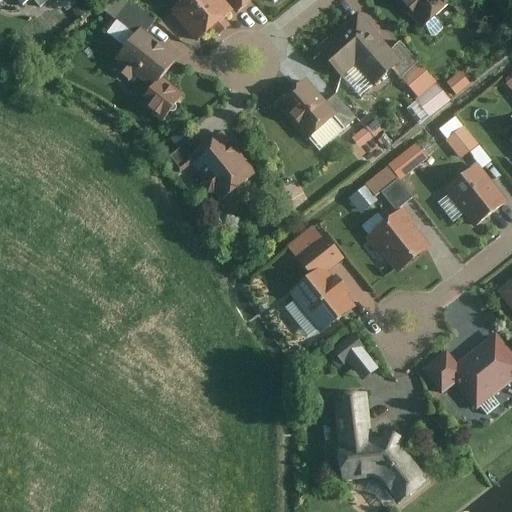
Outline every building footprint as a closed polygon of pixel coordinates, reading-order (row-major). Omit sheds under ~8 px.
[(190,0),(173,15),(200,46),(236,15),(222,0),(190,0)] [(256,0),(222,0),(236,15),(238,18),(258,1),(256,0)] [(456,2),(454,0),(398,0),(428,30),(456,2)] [(361,14),(320,50),(346,80),(358,70),(375,88),(404,63),(361,14)] [(179,61),(143,33),(114,68),(150,97),(164,80),(179,61)] [(460,95),(476,88),(469,73),(453,80),(460,95)] [(187,98),(164,80),(150,97),(143,106),(166,125),(187,98)] [(306,82),(278,108),(311,144),(339,118),(306,82)] [(443,128),(463,161),(475,154),(485,170),(494,164),(463,116),(443,128)] [(356,138),(365,149),(387,131),(378,120),(356,138)] [(224,136),(190,164),(226,207),(260,179),(224,136)] [(425,144),(356,190),(367,206),(436,160),(425,144)] [(480,170),(449,195),(478,230),(508,206),(480,170)] [(406,213),(371,241),(399,277),(434,249),(406,213)] [(360,311),(332,275),(348,263),(330,240),(300,263),(313,279),(295,294),(327,336),(360,311)] [(511,286),(502,294),(511,307),(511,286)] [(359,332),(340,351),(353,365),(373,346),(359,332)] [(456,350),(428,369),(447,396),(463,385),(480,410),(511,388),(511,344),(504,333),(463,361),(456,350)] [(371,396),(339,399),(344,483),(378,481),(387,485),(403,506),(430,483),(405,452),(408,441),(383,434),(379,445),(375,445),(371,396)]
